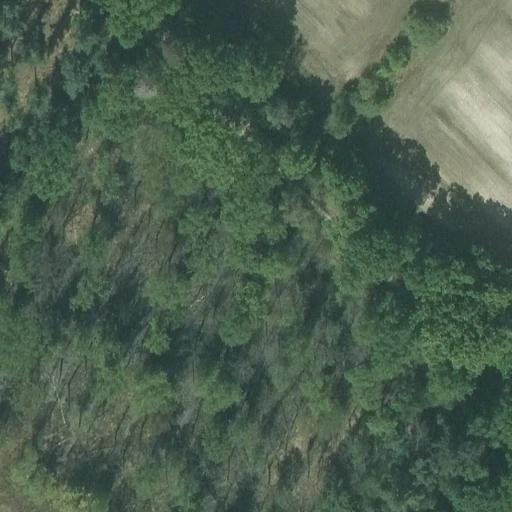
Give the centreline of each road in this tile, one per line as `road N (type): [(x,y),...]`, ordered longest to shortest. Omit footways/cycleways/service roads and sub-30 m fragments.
road 1 (track): [(159,0),(511,367)]
road 2 (track): [(169,61),(0,178)]
